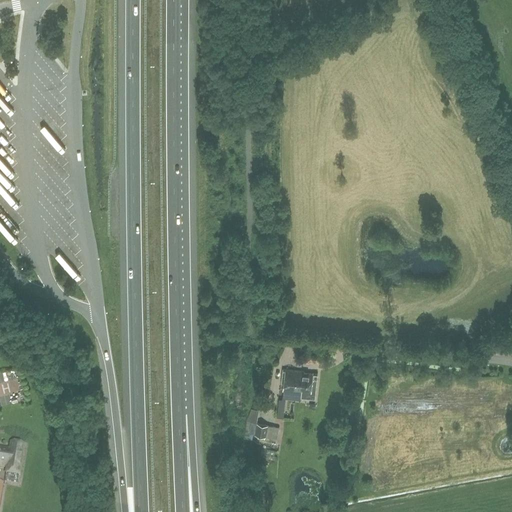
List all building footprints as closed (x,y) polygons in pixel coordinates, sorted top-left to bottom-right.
[(0,163),(0,172),(14,188),(19,184),(0,163)] [(52,175),(48,178),(68,205),(73,201),(52,175)] [(60,247),(57,251),(67,258),(70,254),(60,247)] [(22,364),(0,366),(0,389),(1,389),(0,380),(0,378),(6,378),(7,389),(25,386),(22,364)] [(285,369),(283,390),(301,392),(301,391),(310,392),(312,374),(303,373),(304,371),(285,369)] [(260,390),(254,398),(258,401),(263,392),(260,390)] [(279,427),(245,421),(244,433),(277,438),(279,427)] [(19,475),(24,445),(11,443),(10,448),(0,446),(0,466),(6,468),(5,473),(19,475)]
